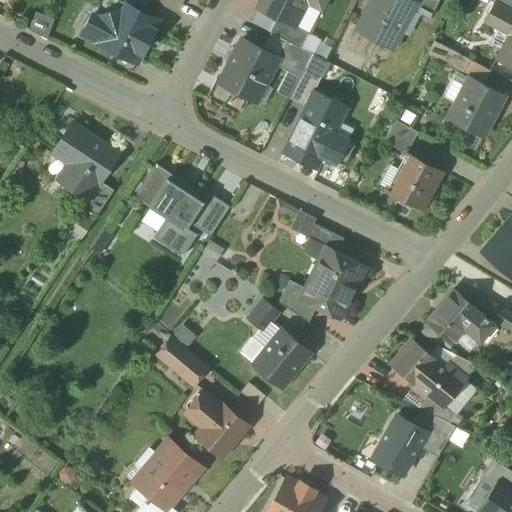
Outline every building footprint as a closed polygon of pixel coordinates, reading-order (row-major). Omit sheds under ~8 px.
[(119,0),(97,0),(74,38),(136,69),(161,22),(119,0)] [(327,0),(259,0),(255,7),(274,17),(293,27),(304,5),(321,13),(327,0)] [(407,0),(406,0),(367,0),(352,28),(390,50),(412,11),(415,5),(407,0)] [(407,0),(415,5),(412,11),(427,19),(436,0),(407,0)] [(505,36),(492,60),(511,70),(511,15),(490,4),(480,23),(505,36)] [(304,32),(293,27),(274,17),(265,34),(273,38),(295,50),(304,32)] [(273,38),(264,56),(277,63),(301,75),(304,68),(310,58),(295,50),(273,38)] [(264,56),(235,41),(214,81),(256,103),(277,63),(264,56)] [(343,43),(338,64),(350,67),(355,46),(343,43)] [(469,82),(484,89),(492,74),(468,61),(460,77),(469,82)] [(321,77),(304,68),(301,75),(289,98),(305,107),(314,91),(321,77)] [(469,82),(449,122),(482,138),(502,98),(484,89),(469,82)] [(295,127),(342,152),(350,137),(337,130),(348,109),(314,91),(305,107),(295,127)] [(123,155),(69,120),(46,154),(64,166),(52,184),(88,208),(123,155)] [(382,143),(405,155),(415,133),(393,122),(382,143)] [(342,152),(295,127),(281,152),(315,170),(321,159),(334,166),(342,152)] [(442,173),(405,155),(386,194),(423,212),(442,173)] [(135,197),(149,206),(168,178),(179,185),(182,180),(156,163),(135,197)] [(166,217),(185,230),(187,227),(190,223),(204,202),(201,200),(179,185),(168,178),(149,206),(166,217)] [(206,191),(201,200),(204,202),(190,223),(211,236),(230,206),(206,191)] [(301,212),(293,231),(334,249),(340,237),(313,225),(315,219),(301,212)] [(511,215),(479,253),(511,281),(511,215)] [(185,230),(166,217),(154,238),(183,256),(197,233),(187,227),(185,230)] [(366,270),(324,248),(302,291),(297,300),(314,309),(339,322),(366,270)] [(287,284),(278,302),(307,322),(314,309),(297,300),(302,291),(287,284)] [(451,290),(425,321),(451,343),(460,332),(477,346),(494,326),(451,290)] [(277,330),(248,366),(281,391),(309,355),(277,330)] [(409,335),(387,362),(443,407),(465,381),(409,335)] [(169,338),(153,356),(189,388),(205,370),(169,338)] [(248,382),(240,390),(254,403),(262,395),(248,382)] [(199,389),(177,414),(196,431),(191,437),(221,463),(253,426),(226,403),(221,408),(199,389)] [(369,460),(403,477),(428,429),(394,412),(369,460)] [(202,472),(166,441),(131,483),(149,499),(164,511),(167,511),(171,508),(202,472)] [(511,511),(511,491),(491,477),(470,508),(476,511),(511,511)] [(326,511),(331,504),(288,481),(270,511),(326,511)] [(164,511),(149,499),(137,511),(175,511),(171,508),(167,511),(164,511)]
